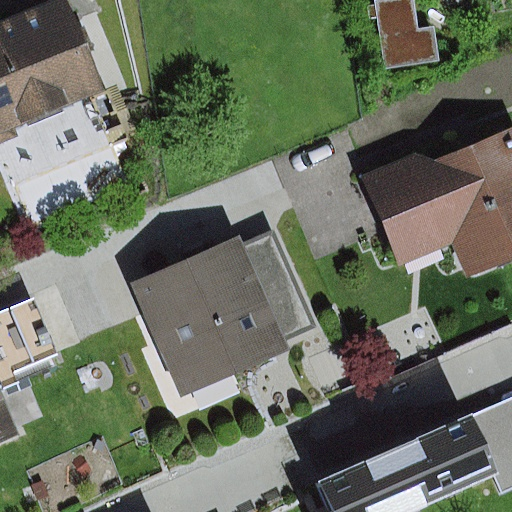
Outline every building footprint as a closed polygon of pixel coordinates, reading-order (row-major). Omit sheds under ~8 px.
[(0,143),(21,135),(17,125),(96,91),(57,0),(43,0),(0,18),(0,143)] [(411,0),(372,0),(382,68),(434,61),(430,29),(415,31),(411,0)] [(511,127),(368,184),(399,261),(453,240),(470,283),(511,266),(511,127)] [(269,235),(237,248),(274,338),(307,324),(269,235)] [(234,241),(129,285),(176,395),(280,351),(274,338),(237,248),(234,241)] [(0,443),(14,437),(0,402),(0,388),(61,364),(33,296),(0,309),(0,443)] [(511,395),(464,416),(490,474),(499,493),(511,487),(511,395)] [(464,416),(310,484),(322,511),(403,511),(490,474),(464,416)]
